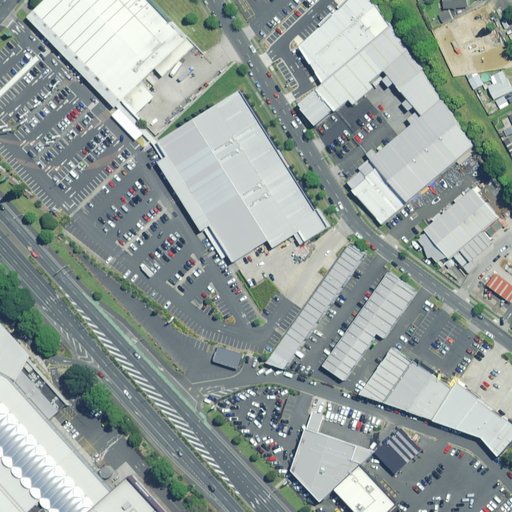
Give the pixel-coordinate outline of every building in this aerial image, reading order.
[(45,0),(30,15),(117,105),(123,99),(137,114),(156,96),(142,81),(157,67),(165,75),(196,45),(188,37),(190,35),(175,20),(173,22),(152,0),(45,0)] [(349,0),(303,46),(325,83),(390,24),(374,0),(349,0)] [(454,19),(450,10),(440,15),(443,23),(454,19)] [(481,22),(455,22),(455,36),(481,37),(481,22)] [(439,38),(451,32),(448,25),(436,30),(439,38)] [(324,125),(385,70),(420,112),(360,163),(374,180),(366,187),(381,205),(399,194),(406,201),(472,142),(394,27),(306,103),(324,125)] [(461,51),(462,62),(455,62),(456,72),(469,71),(468,66),(493,64),(492,52),(493,52),(493,47),(475,48),(476,51),(461,51)] [(487,89),(494,100),(511,89),(501,70),(490,77),(494,85),(487,89)] [(486,93),(478,81),(469,86),(476,99),(486,93)] [(319,210),(243,89),(160,141),(169,156),(161,162),(204,230),(213,225),(236,262),(272,240),(276,247),(303,231),(309,241),(332,226),(321,208),(319,210)] [(508,104),(503,96),(495,100),(500,109),(508,104)] [(502,129),(505,136),(511,133),(511,129),(510,126),(502,129)] [(511,151),(511,134),(503,139),(509,153),(511,151)] [(455,165),(478,190),(418,240),(440,265),(450,257),(453,260),(457,257),(467,270),(495,246),(485,233),(503,218),(511,210),(511,198),(477,147),(455,165)] [(368,257),(354,247),(271,364),(290,368),(368,257)] [(391,273),(326,365),(346,380),(379,333),(386,337),(418,292),(391,273)] [(511,299),(511,287),(495,275),(488,285),(510,302),(511,299)] [(162,511),(129,475),(112,491),(48,420),(67,404),(27,360),(30,354),(0,321),(0,511),(162,511)] [(217,350),(214,359),(239,368),(242,358),(217,350)] [(456,391),(398,351),(366,396),(436,423),(456,391)] [(511,423),(458,390),(437,424),(484,441),(502,459),(511,447),(511,423)] [(313,431),(319,432),(324,415),(313,411),(307,429),(313,431)] [(306,428),(292,471),(322,503),(343,483),(368,459),(377,451),(319,432),(313,431),(307,429),(306,428)] [(368,459),(343,483),(370,511),(392,511),(406,499),(400,494),(368,459)]
